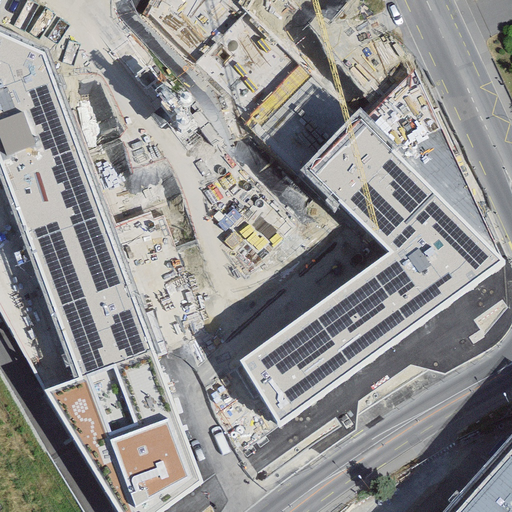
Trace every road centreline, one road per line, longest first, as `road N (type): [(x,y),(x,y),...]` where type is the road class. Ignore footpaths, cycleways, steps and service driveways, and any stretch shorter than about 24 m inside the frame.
road 1 (tertiary): [(283,511),(399,428),(511,362)]
road 2 (unclassified): [(426,0),(511,186)]
